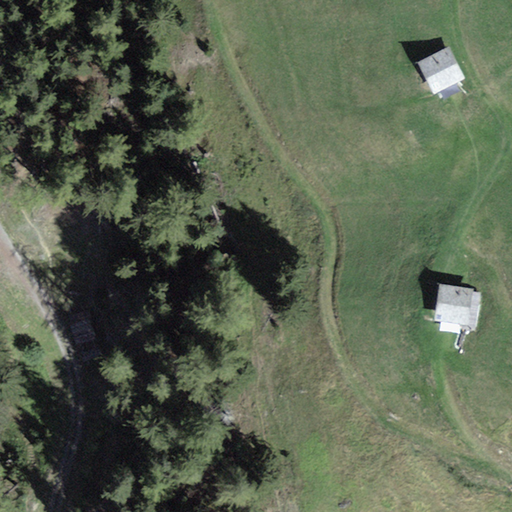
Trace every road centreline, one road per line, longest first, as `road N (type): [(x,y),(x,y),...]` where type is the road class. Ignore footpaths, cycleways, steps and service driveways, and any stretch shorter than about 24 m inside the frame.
road 1 (track): [(457,0),(464,49),(509,128),(508,152),(476,222),(481,256),(504,303)]
road 2 (track): [(70,498),(86,408),(79,367),(52,310)]
